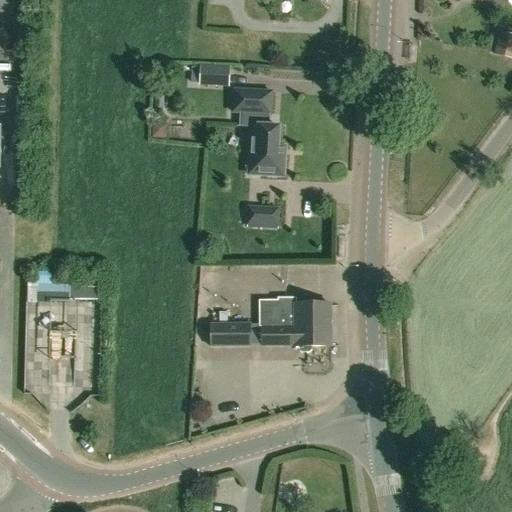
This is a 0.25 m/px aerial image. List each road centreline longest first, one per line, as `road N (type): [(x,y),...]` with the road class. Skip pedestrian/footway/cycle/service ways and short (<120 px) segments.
road 1 (unclassified): [(378,417),(104,488),(65,481),(0,429)]
road 2 (secondary): [(373,248),(386,0)]
road 3 (unclassified): [(373,248),(442,220),(511,128)]
road 4 (secondary): [(378,417),(373,248)]
